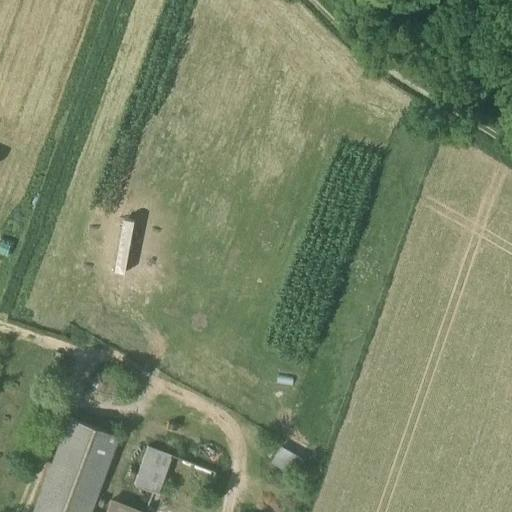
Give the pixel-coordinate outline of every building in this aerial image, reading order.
[(277,326),(311,339),(315,330),(281,316),(277,326)] [(89,511),(117,436),(68,418),(33,511),(89,511)] [(157,495),(172,456),(147,448),(133,486),(157,495)] [(300,483),(309,467),(281,449),(271,465),(300,483)] [(137,511),(111,503),(107,511),(137,511)]
